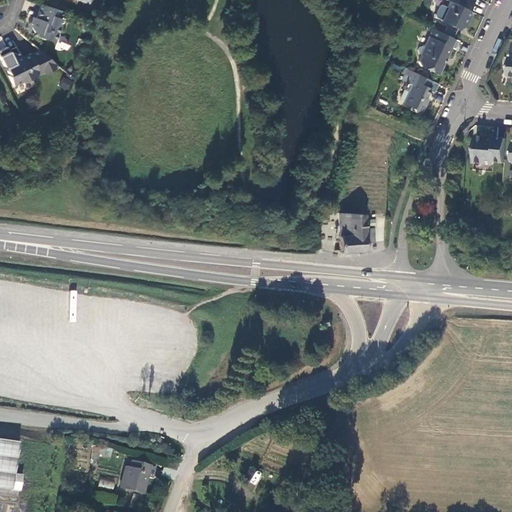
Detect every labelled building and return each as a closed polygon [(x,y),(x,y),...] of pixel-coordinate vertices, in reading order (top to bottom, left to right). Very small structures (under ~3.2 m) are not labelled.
[(469,10),(473,0),(445,0),(450,2),(447,7),(441,5),(439,6),(434,15),(435,18),(441,20),(441,21),(459,30),(460,28),(465,26),(470,15),(469,10)] [(60,18),(63,11),(42,3),(36,18),(33,17),(31,22),(33,23),(38,33),(37,35),(54,41),(62,19),(60,18)] [(454,49),(458,41),(432,28),(430,33),(423,46),(422,46),(419,47),(417,50),(419,55),(421,56),(419,62),(420,66),(438,75),(443,64),(442,60),(444,56),(447,57),(451,48),(454,49)] [(55,46),(66,53),(72,43),(60,37),(55,46)] [(42,51),(33,55),(24,59),(22,56),(19,57),(13,57),(14,59),(9,61),(11,65),(8,66),(8,69),(11,75),(9,76),(14,86),(23,82),(25,83),(33,80),(33,79),(60,68),(42,51)] [(427,89),(431,81),(406,69),(403,75),(408,78),(405,83),(410,85),(402,104),(411,109),(413,113),(417,115),(421,113),(425,106),(424,102),(429,90),(427,89)] [(59,88),(70,90),(72,80),(62,78),(59,88)] [(495,164),(504,165),(506,144),(477,141),(474,165),(495,167),(495,164)] [(338,213),(340,253),(365,251),(365,243),(364,228),(364,214),(338,213)] [(373,243),(372,228),(364,228),(365,243),(373,243)] [(17,443),(0,440),(0,489),(18,492),(20,476),(13,475),(17,443)] [(98,455),(110,457),(112,450),(93,446),(90,463),(94,464),(95,460),(97,461),(98,455)] [(133,455),(132,461),(148,465),(150,459),(133,455)] [(130,467),(126,466),(121,488),(141,493),(145,479),(150,480),(153,468),(149,467),(149,466),(148,465),(132,461),(130,467)] [(161,474),(173,480),(176,471),(165,466),(161,474)] [(256,470),(249,481),(255,485),(262,474),(256,470)] [(98,486),(113,489),(114,481),(99,479),(98,486)]
